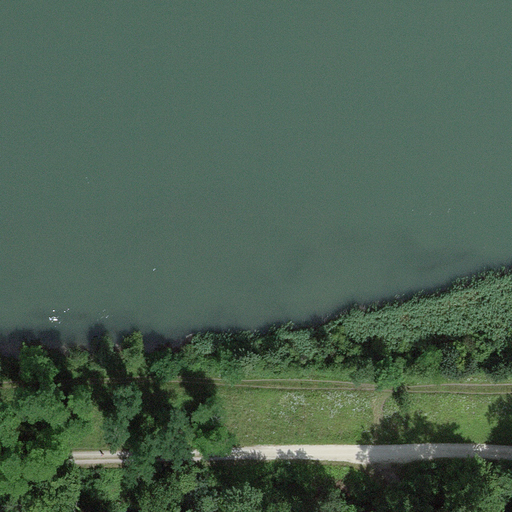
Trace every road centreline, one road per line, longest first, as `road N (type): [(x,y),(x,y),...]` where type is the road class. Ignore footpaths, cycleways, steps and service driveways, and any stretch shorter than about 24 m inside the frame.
road 1 (track): [(511,390),(147,380),(0,388)]
road 2 (track): [(0,461),(511,452)]
